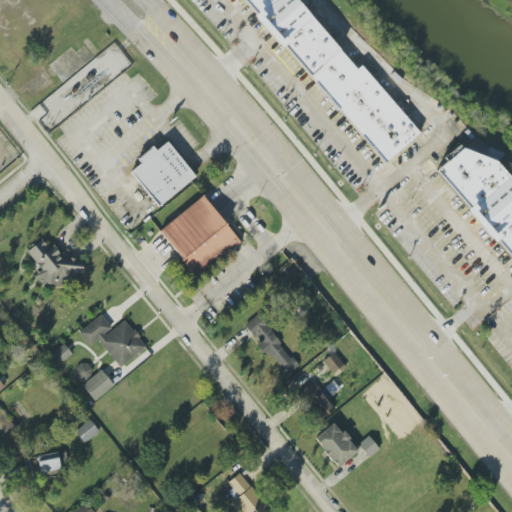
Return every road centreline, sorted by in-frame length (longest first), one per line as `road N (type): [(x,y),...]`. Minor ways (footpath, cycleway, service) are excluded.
road 1 (primary): [(157,32),(511,454)]
road 2 (residential): [(330,511),(0,105)]
